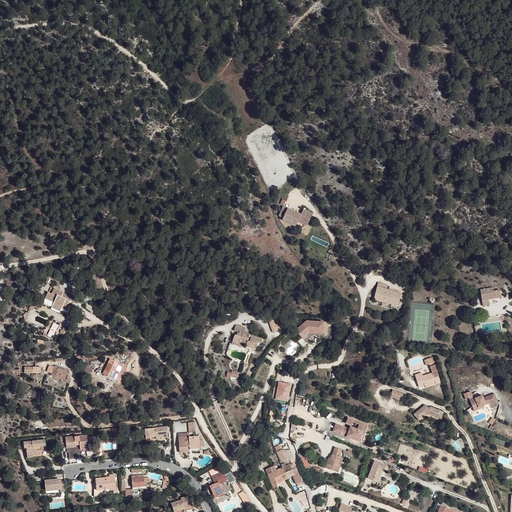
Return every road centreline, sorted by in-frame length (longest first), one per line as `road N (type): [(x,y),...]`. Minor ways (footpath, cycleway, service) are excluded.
road 1 (residential): [(310,203),(365,304),(340,358),(297,376),(291,435),(314,511)]
road 2 (track): [(189,100),(93,28),(28,25),(0,35)]
road 3 (residential): [(49,470),(160,461),(180,469),(209,511)]
road 4 (track): [(376,0),(404,41),(448,51),(511,88)]
road 5 (track): [(217,76),(264,65),(317,0)]
